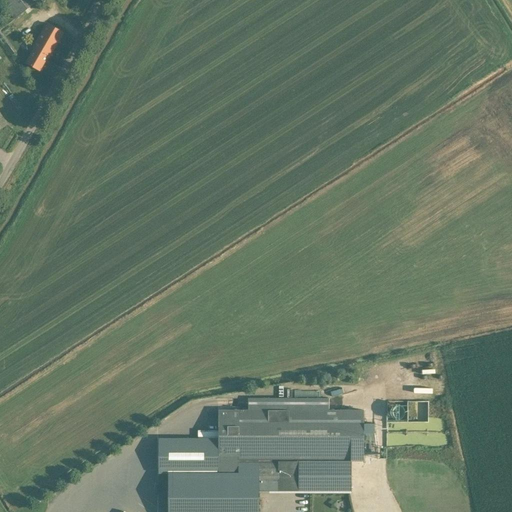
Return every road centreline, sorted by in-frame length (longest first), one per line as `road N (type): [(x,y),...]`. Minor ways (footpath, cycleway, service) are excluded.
road 1 (unclassified): [(0,184),(105,0)]
road 2 (unknown): [(60,511),(153,435),(199,422)]
